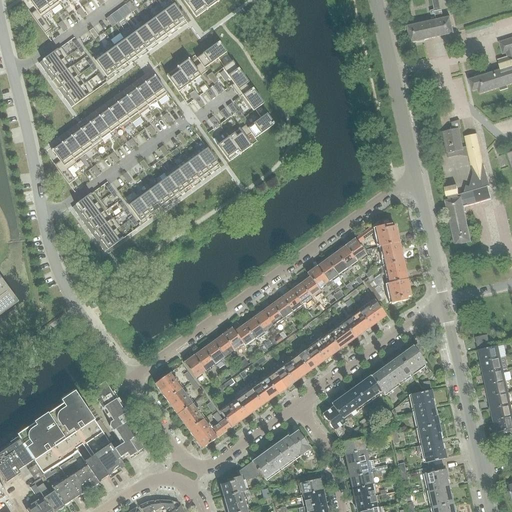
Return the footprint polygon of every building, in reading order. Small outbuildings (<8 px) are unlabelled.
[(29,0),(37,10),(31,14),(45,34),(51,29),(41,15),(49,8),(43,0),(29,0)] [(43,0),(49,8),(59,2),(57,0),(43,0)] [(200,0),(185,0),(184,1),(196,17),(206,9),(207,10),(200,0)] [(200,0),(207,10),(207,9),(217,1),(216,0),(200,0)] [(430,0),(433,10),(429,11),(430,15),(434,14),(435,21),(407,27),(411,43),(453,34),(449,17),(442,19),(437,0),(430,0)] [(174,4),(164,12),(175,27),(179,24),(185,20),(174,4)] [(164,12),(154,19),(165,34),(169,31),(169,32),(175,27),(164,12)] [(154,19),(144,26),(155,41),(159,38),(160,39),(165,34),(154,19)] [(144,26),(135,33),(146,48),(149,45),(150,46),(156,41),(155,41),(144,26)] [(135,33),(125,40),(136,55),(140,52),(140,53),(146,48),(135,33)] [(511,39),(499,43),(503,55),(506,54),(507,58),(499,60),(502,70),(470,79),(473,90),(478,89),(480,93),(499,88),(500,91),(508,89),(507,86),(511,84),(511,39)] [(125,40),(115,47),(126,62),(130,59),(130,60),(136,55),(125,40)] [(200,76),(206,71),(204,68),(218,58),(226,52),(219,42),(197,58),(201,63),(194,68),(200,76)] [(115,47),(105,54),(116,69),(120,66),(121,67),(127,63),(126,62),(115,47)] [(42,61),(39,63),(42,67),(45,65),(48,70),(64,59),(57,50),(48,57),(42,61)] [(105,54),(95,61),(109,80),(114,76),(112,73),(117,70),(116,69),(105,54)] [(48,70),(45,72),(49,76),(51,74),(55,79),(70,68),(64,59),(48,70)] [(200,76),(194,68),(188,60),(178,67),(177,66),(177,67),(189,84),(200,76)] [(235,91),(248,82),(232,61),(222,68),(234,84),(231,86),(235,91)] [(189,84),(177,67),(176,67),(177,68),(166,75),(178,92),(189,84)] [(55,79),(52,81),(55,85),(58,83),(61,88),(76,76),(70,68),(55,79)] [(61,88),(58,90),(61,94),(64,92),(67,96),(83,85),(76,76),(61,88)] [(146,84),(156,99),(166,92),(155,76),(148,81),(149,82),(146,84)] [(263,103),(248,82),(235,91),(239,97),(242,95),(253,111),(263,103)] [(156,99),(146,84),(145,83),(139,87),(140,88),(136,91),(147,106),(156,99)] [(67,96),(64,98),(68,103),(70,101),(74,105),(89,94),(83,85),(67,96)] [(138,112),(147,106),(136,91),(136,90),(130,94),(131,95),(127,98),(138,112)] [(129,119),(138,112),(127,98),(126,97),(121,101),(122,102),(118,104),(129,119)] [(119,126),(129,119),(118,104),(117,103),(112,107),(112,108),(109,111),(119,126)] [(100,118),(110,133),(119,126),(109,111),(108,110),(102,114),(103,115),(100,118)] [(246,125),(239,130),(244,137),(251,132),(255,138),(277,122),(269,112),(261,118),(248,128),(246,125)] [(90,124),(101,139),(110,133),(100,118),(99,117),(93,121),(94,122),(90,124)] [(446,202),(455,246),(471,243),(464,213),(466,213),(464,208),(491,200),(488,188),(490,187),(483,163),(482,158),(476,137),(464,140),(466,147),(462,148),(457,130),(460,129),(458,121),(450,123),(451,130),(441,132),(447,154),(452,153),(453,154),(468,157),(472,156),(472,159),(474,165),(474,166),(469,187),(465,186),(463,194),(458,195),(456,186),(444,189),(447,198),(448,197),(449,201),(446,202)] [(90,123),(84,128),(85,129),(81,131),(92,146),(101,139),(90,124),(90,123)] [(92,146),(81,131),(80,130),(75,134),(75,135),(72,138),(83,153),(92,146)] [(244,137),(239,130),(228,137),(240,154),(241,154),(240,153),(250,146),(244,137)] [(83,153),(72,138),(71,137),(65,141),(66,142),(63,145),(73,159),(83,153)] [(240,154),(228,137),(217,145),(229,162),(239,154),(240,154)] [(73,159),(63,145),(62,143),(53,150),(61,161),(55,165),(69,185),(75,180),(64,166),(73,159)] [(197,156),(208,171),(212,168),(213,169),(218,164),(207,149),(197,156)] [(198,178),(202,175),(202,176),(208,172),(208,171),(197,156),(187,163),(198,178)] [(177,170),(188,185),(192,182),(193,183),(199,179),(198,178),(187,163),(177,170)] [(179,192),(183,189),(183,190),(189,186),(188,185),(177,170),(168,177),(179,192)] [(158,184),(169,199),(173,196),(173,197),(179,193),(179,192),(168,177),(158,184)] [(159,206),(163,203),(164,204),(169,200),(169,199),(158,184),(148,191),(159,206)] [(160,207),(159,206),(148,191),(139,198),(150,213),(153,210),(154,211),(160,207)] [(90,194),(81,201),(75,205),(72,207),(75,212),(78,210),(81,214),(97,203),(90,194)] [(150,214),(150,213),(139,198),(128,205),(142,224),(147,221),(145,218),(150,214)] [(103,212),(97,203),(81,214),(79,216),(82,221),(85,219),(88,223),(103,212)] [(103,212),(88,223),(85,225),(88,230),(91,228),(94,232),(109,221),(103,212)] [(100,241),(116,229),(109,221),(94,232),(91,234),(94,238),(97,236),(100,241)] [(398,243),(395,226),(390,227),(390,225),(380,227),(377,223),(357,239),(360,243),(375,232),(378,248),(398,243)] [(116,229),(100,241),(98,243),(101,247),(104,245),(107,250),(122,239),(116,229)] [(355,240),(345,247),(357,262),(366,255),(355,240)] [(378,248),(382,266),(402,262),(398,243),(378,248)] [(345,247),(336,254),(347,269),(357,262),(345,247)] [(336,254),(326,261),(337,276),(347,269),(336,254)] [(326,261),(316,268),(328,283),(337,276),(326,261)] [(407,280),(402,262),(382,266),(386,285),(407,280)] [(307,275),(309,278),(318,290),(328,283),(316,268),(307,275)] [(0,315),(18,302),(15,299),(0,278),(0,315)] [(309,278),(300,285),(311,299),(320,292),(318,290),(309,278)] [(378,287),(373,280),(369,283),(369,281),(365,284),(378,302),(383,298),(381,295),(379,296),(375,290),(378,287)] [(410,297),(407,280),(386,285),(391,304),(407,300),(406,298),(410,297)] [(300,285),(291,292),(301,306),(311,299),(300,285)] [(291,292),(281,299),(292,313),(301,306),(291,292)] [(350,301),(347,297),(339,303),(342,307),(350,301)] [(281,299),(272,306),(282,320),(292,313),(281,299)] [(369,328),(385,317),(373,300),(357,311),(369,328)] [(272,306),(263,312),(273,326),(282,320),(272,306)] [(357,311),(342,322),(354,339),(369,328),(357,311)] [(263,312),(253,319),(264,333),(273,326),(263,312)] [(316,319),(319,323),(328,317),(325,313),(316,319)] [(253,319),(244,326),(254,340),(264,333),(253,319)] [(319,323),(316,319),(308,325),(310,329),(319,323)] [(342,322),(327,334),(339,350),(354,339),(342,322)] [(234,333),(243,345),(244,347),(254,340),(244,326),(234,333)] [(233,352),(243,345),(234,333),(232,329),(222,336),(233,352)] [(327,334),(311,345),(323,362),(339,350),(327,334)] [(286,341),(288,345),(297,339),(294,335),(286,341)] [(487,335),(476,338),(478,348),(490,345),(487,335)] [(222,336),(213,343),(224,359),(233,352),(222,336)] [(288,345),(286,341),(278,347),(280,351),(288,345)] [(213,343),(203,350),(215,366),(224,359),(213,343)] [(308,373),(323,362),(311,345),(296,356),(308,373)] [(392,362),(393,363),(405,379),(425,364),(420,357),(422,355),(416,346),(413,347),(392,362)] [(498,346),(479,351),(481,363),(501,358),(498,346)] [(205,373),(215,366),(203,350),(194,357),(205,373)] [(308,373),(296,356),(281,367),(293,384),(308,373)] [(195,380),(205,373),(194,357),(184,364),(195,380)] [(264,357),(255,364),(257,368),(266,361),(264,357)] [(501,358),(481,363),(484,375),(504,370),(501,358)] [(378,372),(370,378),(382,393),(383,395),(405,379),(393,363),(379,373),(378,372)] [(281,367),(265,378),(277,395),(293,384),(281,367)] [(504,370),(484,375),(486,386),(506,382),(504,370)] [(157,388),(167,401),(183,389),(172,373),(158,383),(157,388)] [(187,373),(184,375),(190,384),(194,381),(187,373)] [(370,377),(357,386),(369,403),(382,393),(370,378),(370,377)] [(265,378),(250,390),(262,406),(277,395),(265,378)] [(224,385),(227,389),(235,383),(232,380),(224,385)] [(194,381),(190,384),(195,391),(199,389),(194,381)] [(429,382),(422,383),(423,390),(430,389),(429,382)] [(506,382),(486,386),(489,398),(509,393),(506,382)] [(125,415),(105,383),(90,392),(102,411),(104,409),(112,423),(110,424),(109,427),(112,433),(114,431),(123,444),(114,450),(120,459),(126,455),(129,459),(144,449),(123,417),(125,415)] [(357,386),(344,396),(356,412),(369,403),(357,386)] [(194,404),(183,389),(167,401),(177,416),(194,404)] [(247,417),(262,406),(250,390),(234,401),(247,417)] [(432,399),(433,399),(431,391),(410,395),(418,429),(439,425),(437,416),(436,416),(432,399)] [(509,393),(489,398),(492,410),(511,405),(509,393)] [(94,421),(77,395),(17,436),(34,461),(50,451),(50,449),(54,447),(54,448),(76,433),(75,432),(79,429),(80,431),(94,421)] [(343,421),(356,412),(344,396),(331,405),(333,408),(322,416),(334,431),(344,423),(343,421)] [(231,429),(247,417),(234,401),(219,412),(231,429)] [(205,419),(194,404),(177,416),(188,431),(205,419)] [(218,425),(212,429),(219,438),(229,430),(210,404),(207,406),(213,414),(211,415),(218,425)] [(511,407),(511,405),(492,410),(494,421),(511,417),(511,407)] [(386,413),(383,409),(374,416),(377,419),(386,413)] [(396,417),(395,409),(386,415),(387,419),(396,417)] [(511,429),(511,417),(494,421),(497,433),(511,429)] [(219,438),(212,429),(205,419),(188,431),(200,447),(204,448),(219,438)] [(359,427),(361,431),(371,424),(368,420),(359,427)] [(74,453),(77,451),(76,449),(82,444),(90,456),(109,443),(94,421),(80,431),(79,429),(75,432),(76,433),(54,448),(54,447),(50,449),(50,451),(34,461),(43,474),(74,454),(74,453)] [(399,443),(395,425),(389,426),(393,445),(399,443)] [(439,434),(441,433),(439,425),(418,429),(422,447),(417,448),(419,456),(424,455),(425,463),(428,463),(429,467),(442,465),(441,460),(446,459),(444,450),(443,451),(439,434)] [(310,450),(298,432),(288,439),(301,456),(310,450)] [(350,441),(342,443),(345,455),(365,450),(362,439),(357,440),(356,434),(355,432),(349,437),(350,441)] [(266,482),(301,456),(288,439),(287,437),(252,463),(260,473),(266,482)] [(0,475),(6,484),(20,475),(18,472),(33,461),(17,438),(0,449),(0,475)] [(124,465),(120,459),(114,450),(110,444),(94,455),(105,472),(114,465),(117,470),(124,465)] [(371,449),(365,450),(345,455),(347,467),(367,462),(366,455),(377,453),(375,445),(370,446),(371,449)] [(79,457),(77,454),(73,457),(74,459),(59,467),(62,471),(77,463),(75,460),(79,457)] [(367,462),(347,467),(350,478),(370,474),(367,462)] [(239,478),(245,481),(253,479),(260,473),(252,463),(238,473),(239,478)] [(35,465),(28,470),(35,482),(43,477),(35,465)] [(432,509),(453,504),(451,495),(449,496),(445,479),(447,479),(445,470),(444,470),(442,465),(429,467),(430,473),(425,474),(432,509)] [(87,467),(77,474),(88,491),(98,484),(87,467)] [(57,473),(55,470),(50,473),(50,472),(43,476),(46,480),(57,473)] [(74,500),(78,497),(88,491),(77,474),(62,483),(74,500)] [(299,481),(302,495),(322,491),(319,479),(317,479),(316,474),(305,476),(299,481)] [(350,478),(353,490),(372,486),(370,474),(350,478)] [(224,498),(242,493),(247,491),(245,481),(239,478),(227,481),(227,484),(220,486),(224,498)] [(36,482),(33,483),(35,486),(37,488),(43,484),(39,479),(36,482)] [(52,490),(54,493),(63,507),(74,500),(62,483),(52,490)] [(40,494),(34,486),(31,489),(36,496),(40,494)] [(37,489),(43,498),(52,511),(56,511),(64,507),(63,507),(54,493),(49,496),(42,486),(37,489)] [(353,490),(355,503),(375,498),(372,486),(353,490)] [(267,490),(261,491),(264,500),(270,498),(268,494),(267,490)] [(302,495),(305,507),(324,503),(322,491),(302,495)] [(227,511),(244,511),(247,511),(242,493),(224,498),(227,511)] [(31,508),(34,511),(52,511),(43,498),(30,506),(31,508)] [(357,511),(365,511),(380,509),(380,508),(377,509),(375,498),(355,503),(357,511)] [(165,511),(159,502),(148,504),(153,511),(165,511)] [(159,502),(165,511),(172,511),(179,507),(177,504),(171,502),(159,502)] [(326,511),(324,503),(305,507),(306,511),(326,511)]
